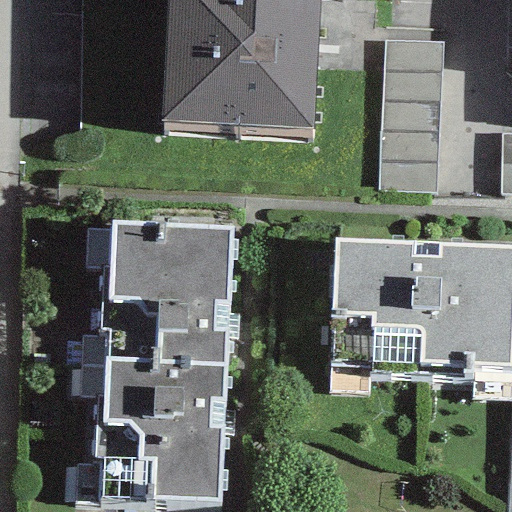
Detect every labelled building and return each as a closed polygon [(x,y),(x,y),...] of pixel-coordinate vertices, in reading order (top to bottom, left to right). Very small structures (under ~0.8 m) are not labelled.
[(168,0),(160,146),(324,155),(332,13),(359,15),(360,0),(168,0)] [(443,47),(386,44),(378,192),(436,195),(443,47)] [(511,136),(501,137),(500,197),(511,196),(511,136)] [(222,511),(235,235),(109,230),(96,508),(191,511),(222,511)] [(511,378),(511,256),(438,254),(437,266),(413,266),(414,252),(335,249),(330,372),(511,378)]
